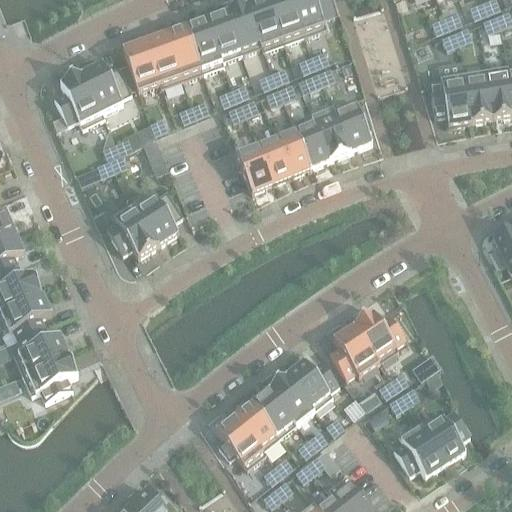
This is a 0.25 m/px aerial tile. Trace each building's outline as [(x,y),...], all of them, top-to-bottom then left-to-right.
[(305,44),(288,0),(276,0),(267,3),(284,51),(305,44)] [(288,0),(305,44),(327,36),(324,27),(335,23),(326,0),(288,0)] [(284,51),(267,3),(247,11),(262,54),(261,54),(263,59),(284,51)] [(500,16),(495,5),(483,10),(487,21),(500,16)] [(487,21),(483,10),(470,15),(474,26),(487,21)] [(262,54),(247,11),(226,18),(242,61),(261,54),(262,54)] [(242,61),(226,18),(206,26),(222,69),(223,69),(242,61)] [(511,30),(511,27),(508,19),(496,24),(500,35),(511,30)] [(462,31),(458,20),(445,25),(449,36),(462,31)] [(500,35),(496,24),(490,26),(483,29),(487,40),(500,35)] [(449,36),(445,25),(432,30),(436,41),(449,36)] [(222,69),(206,26),(186,33),(203,81),(224,73),(223,69),(222,69)] [(203,81),(186,33),(165,40),(183,88),(203,81)] [(472,46),(467,35),(455,40),(459,51),(472,46)] [(183,88),(165,40),(145,48),(161,91),(160,91),(161,96),(183,88)] [(459,51),(455,40),(442,45),(446,56),(459,51)] [(161,91),(145,48),(123,56),(138,99),(160,91),(161,91)] [(329,70),(324,59),(312,64),(316,75),(329,70)] [(316,75),(312,64),(299,69),(304,80),(316,75)] [(108,79),(103,70),(82,80),(102,121),(103,121),(123,111),(121,106),(132,101),(119,74),(108,79)] [(511,122),(511,108),(506,72),(485,75),(493,126),(511,122)] [(289,86),(284,75),(272,81),(276,92),(289,86)] [(493,126),(485,75),(463,79),(472,129),(493,126)] [(330,76),(318,81),(322,92),(335,87),(330,76)] [(472,129),(463,79),(440,83),(442,93),(430,95),(435,124),(446,122),(448,133),(472,129)] [(102,121),(82,80),(60,91),(65,100),(54,106),(68,132),(78,127),(83,136),(105,125),(103,121),(102,121)] [(276,92),(272,81),(259,86),(264,97),(276,92)] [(322,92),(318,81),(305,86),(310,97),(322,92)] [(249,103),(244,92),(232,97),(236,108),(249,103)] [(296,103),(292,92),(279,97),(284,108),(296,103)] [(236,108),(232,97),(219,103),(224,114),(236,108)] [(284,108),(279,97),(267,102),(272,113),(284,108)] [(335,115),(334,116),(333,116),(350,159),(372,150),(367,138),(371,136),(365,121),(360,122),(355,107),(335,115)] [(259,119),(254,108),(241,113),(246,124),(259,119)] [(209,120),(205,109),(192,114),(196,125),(209,120)] [(350,159),(333,116),(334,116),(332,112),(312,120),(331,167),(350,159)] [(246,124),(241,113),(229,118),(233,129),(246,124)] [(196,125),(192,114),(179,119),(184,130),(196,125)] [(331,167),(312,120),(291,128),(293,133),(294,132),(312,175),(331,167)] [(150,131),(155,142),(167,137),(163,126),(150,131)] [(312,175),(294,132),(293,133),(275,140),(293,183),(312,175)] [(293,183),(275,140),(256,148),(274,191),(293,183)] [(129,146),(116,151),(120,162),(133,157),(129,146)] [(274,191),(256,148),(234,157),(252,200),(274,191)] [(120,162),(116,151),(103,157),(108,168),(120,162)] [(121,163),(119,164),(110,168),(115,179),(127,174),(123,163),(121,163)] [(115,179),(110,168),(97,173),(102,184),(115,179)] [(157,205),(154,201),(134,213),(134,214),(158,252),(179,240),(173,230),(183,224),(167,199),(157,205)] [(158,252),(134,214),(134,213),(132,209),(111,222),(116,230),(106,237),(122,262),(132,256),(138,265),(158,252)] [(0,244),(15,238),(6,217),(0,220),(0,244)] [(511,237),(494,246),(499,257),(490,261),(497,275),(506,271),(511,284),(511,237)] [(0,281),(18,273),(14,263),(24,259),(15,238),(0,244),(0,281)] [(0,318),(42,300),(33,279),(23,284),(18,273),(0,281),(0,318)] [(46,335),(41,325),(51,320),(42,300),(0,318),(0,330),(5,341),(13,337),(18,347),(46,335)] [(406,347),(389,322),(379,329),(373,320),(353,333),(379,371),(399,358),(396,354),(406,347)] [(379,371),(353,333),(334,346),(340,355),(330,362),(346,387),(356,380),(359,384),(379,371)] [(69,362),(60,341),(50,345),(46,335),(18,347),(22,357),(14,361),(23,382),(69,362)] [(73,398),(68,387),(78,382),(69,362),(23,382),(32,403),(40,399),(45,410),(73,398)] [(339,393),(321,369),(311,376),(304,368),(286,382),(314,419),(333,404),(330,400),(339,393)] [(408,390),(402,380),(390,388),(397,398),(408,390)] [(314,419),(286,382),(269,396),(297,432),(314,419)] [(397,398),(390,388),(379,396),(386,406),(397,398)] [(419,406),(413,395),(401,403),(408,413),(419,406)] [(297,432),(269,396),(252,409),(280,445),(296,433),(297,432)] [(408,413),(401,403),(390,410),(396,421),(408,413)] [(280,445),(252,409),(251,409),(235,422),(263,459),(264,458),(280,445)] [(470,444),(454,419),(443,425),(441,421),(422,433),(421,434),(446,473),(466,460),(460,451),(470,444)] [(263,459),(235,422),(216,437),(224,447),(218,452),(230,467),(236,462),(247,477),(267,462),(264,458),(263,459)] [(333,443),(344,435),(337,425),(326,434),(333,443)] [(421,434),(422,433),(419,429),(398,443),(403,451),(393,457),(409,483),(420,476),(426,486),(446,473),(421,434)] [(327,448),(320,439),(309,447),(316,457),(327,448)] [(316,457),(309,447),(298,456),(305,465),(316,457)] [(325,473),(318,463),(307,472),(314,481),(325,473)] [(293,475),(286,465),(275,474),(282,483),(293,475)] [(314,481),(307,472),(296,480),(303,490),(314,481)] [(282,483),(275,474),(264,482),(271,492),(282,483)] [(368,511),(348,486),(329,501),(331,505),(332,504),(337,511),(368,511)] [(293,498),(285,488),(274,497),(282,506),(293,498)] [(154,506),(146,497),(130,511),(176,511),(163,498),(154,506)] [(274,511),(282,506),(274,497),(264,505),(268,511),(274,511)]
